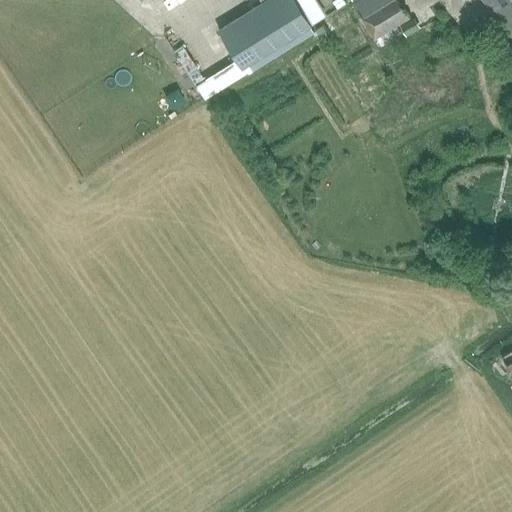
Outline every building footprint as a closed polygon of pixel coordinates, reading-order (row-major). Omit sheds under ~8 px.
[(243,69),(312,26),(296,0),(265,0),(218,30),(243,69)] [(354,0),(363,14),(359,17),(374,41),(411,19),(399,0),(354,0)] [(511,0),(482,0),(511,38),(511,0)] [(183,42),(172,47),(187,80),(198,76),(183,42)] [(181,69),(170,75),(182,95),(192,90),(181,69)]
